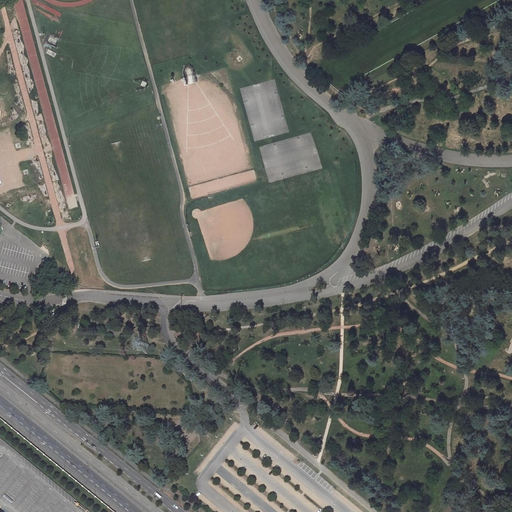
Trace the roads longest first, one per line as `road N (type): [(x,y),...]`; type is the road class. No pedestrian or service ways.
road 1 (track): [(172,336),(372,301),(511,240)]
road 2 (primary): [(178,511),(43,403)]
road 3 (primary): [(14,411),(136,511)]
